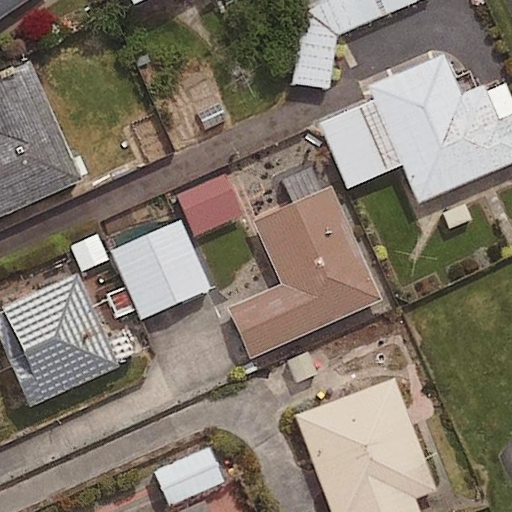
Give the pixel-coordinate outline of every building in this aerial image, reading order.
[(0,0),(0,21),(31,0),(0,0)] [(127,0),(132,11),(157,0),(127,0)] [(329,92),(338,36),(423,0),(330,0),(303,12),(291,86),(329,92)] [(459,100),(443,60),(367,92),(370,101),(318,122),(346,191),(402,168),(417,205),(511,166),(511,115),(499,84),(459,100)] [(0,219),(79,185),(28,69),(0,81),(0,219)] [(240,220),(225,178),(176,196),(191,237),(240,220)] [(377,304),(328,194),(255,227),(283,289),(228,313),(249,360),(377,304)] [(127,287),(106,296),(116,318),(136,310),(141,321),(209,292),(179,223),(112,252),(127,287)] [(117,372),(79,284),(0,318),(0,344),(29,410),(117,372)] [(435,493),(394,383),(296,419),(330,511),(416,511),(413,501),(435,493)] [(225,485),(210,450),(154,475),(169,509),(225,485)] [(240,511),(233,496),(196,511),(240,511)]
